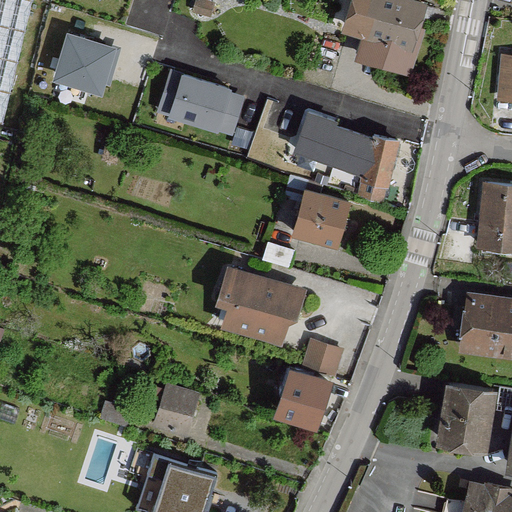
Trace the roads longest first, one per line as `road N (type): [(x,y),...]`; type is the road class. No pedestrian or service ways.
road 1 (residential): [(317,511),(378,377),(444,143)]
road 2 (residential): [(444,143),(473,0)]
